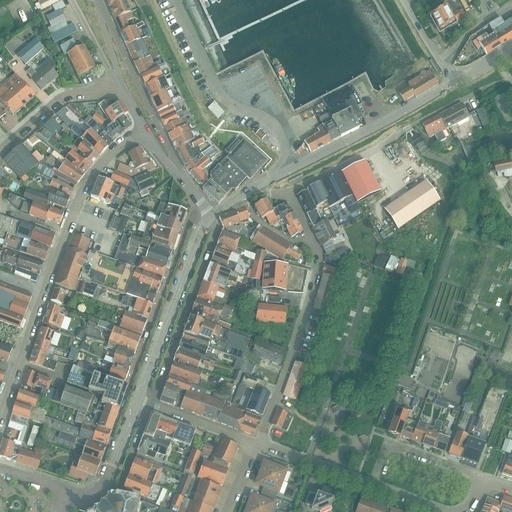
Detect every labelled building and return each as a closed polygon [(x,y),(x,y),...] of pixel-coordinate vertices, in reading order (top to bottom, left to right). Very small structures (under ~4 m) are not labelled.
[(60,1),(59,0),(36,0),(38,3),(34,5),(38,12),(42,10),(60,1)] [(105,0),(114,20),(129,13),(130,12),(125,0),(105,0)] [(449,0),(448,0),(427,14),(431,22),(433,21),(439,31),(441,30),(447,27),(453,23),(454,23),(449,15),(457,11),(453,2),(451,3),(449,0)] [(65,7),(61,1),(52,6),(55,13),(59,11),(65,7)] [(462,18),(461,17),(465,15),(461,9),(458,11),(457,11),(449,15),(454,23),(455,22),(462,18)] [(55,13),(46,18),(51,27),(47,29),(51,36),(50,36),(54,44),(70,36),(72,35),(77,33),(73,24),(67,27),(65,24),(64,22),(59,11),(55,13)] [(119,32),(129,27),(126,21),(132,19),(129,13),(114,20),(119,32)] [(480,48),(485,55),(501,46),(500,45),(511,38),(511,18),(503,24),(500,18),(488,26),(491,31),(493,34),(486,39),(484,35),(476,39),(472,43),(477,50),(480,48)] [(142,23),(120,33),(126,46),(140,40),(136,30),(143,26),(142,23)] [(145,37),(150,35),(148,28),(142,31),(145,37)] [(35,39),(16,55),(25,65),(43,49),(35,39)] [(137,41),(126,46),(130,56),(140,52),(140,53),(146,50),(141,39),(140,40),(137,41)] [(76,49),(72,40),(59,46),(64,55),(67,54),(76,49)] [(83,46),(76,49),(67,54),(78,77),(95,68),(83,46)] [(140,52),(130,56),(134,63),(139,75),(157,67),(157,66),(160,65),(159,61),(152,64),(150,59),(149,56),(146,50),(140,53),(140,52)] [(57,76),(51,69),(55,66),(49,59),(39,67),(41,70),(36,74),(31,68),(26,72),(31,79),(41,90),(57,76)] [(262,78),(269,78),(267,61),(260,62),(262,78)] [(430,61),(428,62),(435,73),(436,72),(430,61)] [(144,86),(160,79),(163,78),(169,75),(166,70),(163,71),(162,67),(165,65),(164,63),(160,65),(157,66),(157,67),(139,75),(144,86)] [(415,98),(437,84),(435,81),(433,77),(429,71),(418,78),(420,80),(417,82),(418,83),(413,86),(409,80),(406,82),(409,88),(409,87),(414,95),(415,98)] [(0,101),(12,115),(35,96),(16,74),(0,87),(0,101)] [(160,79),(144,86),(150,98),(166,91),(175,87),(171,79),(165,82),(163,78),(160,79)] [(166,91),(150,98),(157,113),(172,106),(181,101),(179,96),(169,101),(166,94),(165,91),(175,87),(166,91)] [(399,94),(404,102),(414,95),(409,87),(409,88),(399,94)] [(109,125),(111,124),(123,116),(127,113),(121,102),(109,110),(103,102),(98,105),(107,119),(105,121),(95,114),(92,119),(99,124),(103,127),(108,123),(109,125)] [(224,113),(217,106),(214,103),(210,106),(207,109),(217,119),(219,117),(224,113)] [(439,115),(446,129),(468,118),(461,104),(442,114),(439,115)] [(164,127),(168,135),(186,126),(191,123),(190,121),(188,122),(188,121),(182,123),(180,119),(189,115),(185,108),(175,113),(172,106),(157,113),(163,127),(164,127)] [(486,113),(483,106),(478,108),(481,116),(486,113)] [(64,108),(55,115),(67,127),(71,123),(64,116),(68,112),(64,108)] [(349,110),(349,111),(332,119),(331,119),(331,120),(340,138),(358,129),(349,110)] [(446,129),(439,115),(431,119),(421,124),(428,138),(434,135),(438,143),(445,139),(441,131),(446,129)] [(105,130),(103,132),(112,142),(113,142),(120,136),(124,132),(130,127),(123,116),(111,124),(109,125),(108,123),(103,127),(105,130)] [(51,118),(45,124),(53,133),(59,127),(51,118)] [(105,130),(103,127),(99,124),(92,119),(85,125),(107,147),(112,142),(103,132),(105,130)] [(331,142),(340,138),(331,120),(331,119),(325,122),(321,125),(331,142)] [(171,142),(187,134),(195,129),(192,123),(191,123),(186,126),(168,135),(171,142)] [(301,147),(296,152),(299,155),(304,149),(307,152),(308,151),(310,153),(331,142),(321,125),(318,128),(317,129),(319,133),(315,136),(303,143),(302,144),(302,145),(301,147)] [(75,126),(70,131),(78,138),(82,141),(87,144),(90,148),(99,156),(107,147),(90,129),(84,135),(75,126)] [(200,137),(201,136),(195,129),(187,134),(171,142),(175,150),(193,139),(193,140),(200,137)] [(255,134),(261,140),(265,136),(259,130),(255,134)] [(183,167),(184,167),(201,154),(197,146),(204,143),(200,137),(193,140),(193,139),(175,150),(184,167),(183,167)] [(81,153),(78,157),(90,167),(98,158),(88,150),(90,148),(87,144),(82,141),(78,138),(72,145),(81,153)] [(225,157),(210,174),(210,178),(212,180),(202,191),(217,205),(225,197),(224,196),(236,184),(238,186),(246,177),(249,180),(266,161),(256,152),(256,150),(256,149),(255,149),(253,150),(243,140),(241,143),(236,139),(225,152),(225,157)] [(38,164),(21,145),(21,144),(3,160),(20,180),(38,164)] [(133,178),(154,169),(151,162),(147,164),(140,148),(136,150),(135,149),(132,150),(132,152),(128,153),(133,164),(131,165),(130,169),(119,164),(116,171),(133,178)] [(69,149),(62,158),(71,165),(83,175),(90,167),(78,157),(69,149)] [(198,185),(201,185),(207,180),(207,172),(204,169),(212,163),(210,160),(215,156),(217,158),(219,156),(214,150),(204,158),(197,163),(199,165),(189,174),(198,185)] [(54,151),(51,155),(51,156),(56,159),(63,165),(57,171),(78,183),(83,175),(71,165),(62,158),(58,155),(54,152),(54,151)] [(184,167),(189,174),(199,165),(197,163),(204,158),(201,154),(184,167)] [(386,170),(393,165),(389,158),(381,163),(386,170)] [(511,169),(510,160),(493,163),(495,172),(511,169)] [(364,161),(340,173),(356,204),(380,192),(364,161)] [(130,179),(114,172),(110,180),(127,187),(130,179)] [(71,192),(76,183),(55,173),(51,182),(71,192)] [(321,182),(321,183),(328,198),(324,199),(328,208),(344,200),(347,208),(356,204),(340,173),(321,183),(321,182)] [(154,187),(148,174),(134,180),(135,182),(134,183),(141,197),(148,195),(146,191),(154,187)] [(94,188),(90,198),(104,204),(107,204),(110,205),(113,197),(114,197),(114,196),(109,194),(113,185),(99,179),(98,178),(94,188)] [(398,230),(439,201),(425,181),(384,210),(398,230)] [(316,214),(328,208),(324,199),(328,198),(321,183),(307,189),(315,207),(314,208),(315,211),(316,214)] [(114,197),(120,200),(124,190),(118,187),(114,197)] [(23,198),(33,201),(38,203),(50,207),(51,208),(53,203),(65,208),(65,209),(65,208),(69,198),(70,197),(51,190),(48,199),(41,196),(42,195),(36,193),(27,189),(23,198)] [(297,195),(306,215),(315,211),(314,208),(305,191),(297,195)] [(128,204),(132,207),(136,198),(131,196),(128,204)] [(110,205),(109,208),(115,211),(116,211),(120,200),(114,197),(113,197),(110,205)] [(265,200),(254,206),(261,219),(265,217),(269,224),(274,220),(275,222),(278,221),(265,200)] [(45,219),(59,225),(63,214),(51,209),(51,208),(50,207),(38,203),(33,201),(32,202),(33,203),(28,215),(45,221),(45,219)] [(278,221),(281,219),(293,213),(291,209),(290,210),(287,202),(276,208),(279,215),(276,216),(278,221)] [(157,212),(155,217),(159,218),(161,214),(169,217),(168,221),(173,222),(172,225),(180,228),(186,212),(168,205),(164,214),(157,212)] [(343,211),(347,222),(363,216),(358,205),(343,211)] [(245,208),(233,212),(236,223),(236,224),(239,223),(239,222),(249,218),(245,208)] [(132,216),(127,215),(129,211),(122,209),(120,216),(131,219),(132,216)] [(306,215),(312,228),(326,221),(324,217),(319,219),(316,214),(315,211),(306,215)] [(240,237),(240,236),(237,234),(241,228),(242,228),(240,226),(237,227),(236,226),(233,227),(233,225),(236,224),(236,223),(233,212),(218,218),(223,229),(223,230),(240,237)] [(292,224),(297,221),(293,213),(281,219),(287,230),(293,226),(292,224)] [(155,226),(154,226),(156,226),(178,234),(180,228),(172,225),(173,222),(168,221),(169,217),(161,214),(159,218),(155,217),(147,214),(145,219),(150,221),(151,220),(158,222),(156,226),(155,226)] [(5,217),(0,215),(0,230),(0,231),(6,233),(30,241),(31,239),(36,241),(38,241),(37,243),(50,248),(55,235),(42,230),(21,223),(5,217)] [(113,217),(108,231),(115,233),(120,220),(113,217)] [(294,236),(295,237),(297,236),(298,237),(303,234),(297,221),(292,224),(293,226),(287,230),(289,234),(286,235),(290,238),(294,236)] [(312,228),(311,228),(316,238),(317,239),(321,247),(326,256),(335,251),(333,246),(344,241),(340,234),(334,236),(326,221),(312,228)] [(172,251),(178,234),(156,226),(154,226),(147,224),(141,240),(150,243),(150,244),(172,251)] [(237,234),(240,236),(244,239),(248,234),(241,228),(237,234)] [(290,246),(289,246),(261,228),(252,242),(281,261),(282,260),(290,246)] [(240,237),(223,230),(216,247),(232,252),(242,256),(244,251),(235,248),(240,237)] [(78,281),(79,281),(91,285),(92,284),(133,298),(132,299),(152,305),(162,278),(125,265),(99,256),(87,252),(86,251),(89,240),(73,235),(68,249),(86,255),(79,275),(77,281),(78,281)] [(126,236),(120,252),(132,256),(166,268),(168,268),(168,269),(171,262),(170,262),(168,261),(170,255),(172,251),(150,244),(150,243),(141,240),(131,236),(131,237),(126,235),(126,236)] [(19,252),(45,261),(48,249),(29,243),(27,249),(21,247),(19,252)] [(290,246),(282,260),(296,264),(301,253),(290,246)] [(211,259),(232,267),(234,263),(228,261),(232,252),(216,247),(211,259)] [(68,249),(60,268),(79,275),(86,255),(68,249)] [(256,250),(254,261),(263,263),(265,253),(256,250)] [(423,253),(417,251),(414,257),(421,260),(423,253)] [(43,264),(20,256),(8,252),(4,263),(33,273),(32,276),(38,278),(43,264)] [(120,252),(116,262),(125,265),(162,278),(166,268),(132,256),(120,252)] [(408,280),(411,272),(405,269),(408,261),(400,259),(395,273),(402,276),(401,277),(408,280)] [(263,263),(254,261),(249,278),(251,279),(258,281),(263,263)] [(209,263),(206,273),(227,280),(233,283),(235,278),(236,278),(238,274),(209,263)] [(263,263),(261,289),(284,291),(286,270),(286,265),(263,263)] [(324,265),(322,272),(321,273),(333,276),(335,269),(324,265)] [(54,284),(56,285),(73,291),(77,281),(79,275),(60,268),(54,284)] [(227,280),(206,273),(203,281),(224,289),(226,284),(228,285),(228,286),(234,288),(236,284),(233,283),(227,280)] [(322,274),(321,280),(333,283),(335,277),(322,274)] [(331,289),(333,283),(321,280),(319,286),(331,289)] [(88,296),(91,285),(79,281),(75,292),(83,295),(84,293),(87,296),(88,296)] [(203,281),(196,299),(211,305),(214,297),(225,301),(227,296),(225,295),(226,290),(224,289),(203,281)] [(31,296),(0,284),(0,292),(14,297),(13,299),(28,305),(31,296)] [(319,286),(317,292),(330,295),(331,289),(319,286)] [(61,291),(54,289),(50,301),(61,305),(65,293),(67,294),(68,292),(61,289),(61,291)] [(14,297),(0,292),(0,308),(4,310),(9,312),(13,299),(14,297)] [(328,302),(330,295),(317,292),(315,298),(328,302)] [(73,293),(69,304),(75,306),(79,295),(73,293)] [(152,305),(132,299),(129,298),(126,307),(133,309),(131,315),(147,320),(152,305)] [(326,307),(328,302),(315,298),(314,304),(326,307)] [(9,312),(8,314),(23,319),(24,315),(28,305),(13,299),(9,312)] [(196,299),(191,313),(204,318),(203,320),(217,325),(229,330),(231,326),(218,321),(221,313),(231,317),(234,309),(224,305),(222,309),(211,305),(196,299)] [(326,307),(314,304),(312,309),(325,313),(326,307)] [(60,309),(49,305),(42,323),(42,324),(53,327),(60,329),(64,317),(58,315),(60,309)] [(284,324),(286,308),(257,305),(255,320),(284,324)] [(119,329),(141,337),(147,320),(131,315),(117,309),(116,312),(118,313),(118,314),(122,316),(122,314),(124,315),(119,329)] [(0,321),(19,329),(23,319),(8,314),(0,310),(0,321)] [(107,312),(104,317),(115,322),(118,317),(107,312)] [(251,356),(257,340),(250,338),(249,340),(215,326),(203,321),(203,320),(204,318),(191,313),(183,333),(196,337),(197,334),(251,356)] [(108,343),(113,345),(134,353),(141,337),(119,329),(99,321),(97,327),(112,332),(108,343)] [(41,328),(37,340),(50,344),(54,333),(41,328)] [(266,340),(268,334),(260,331),(258,337),(266,340)] [(183,333),(181,338),(207,347),(241,361),(242,361),(244,362),(246,363),(248,363),(251,356),(197,334),(196,337),(183,333)] [(181,338),(177,349),(202,357),(210,361),(216,363),(218,357),(205,353),(207,347),(181,338)] [(36,342),(33,351),(46,355),(49,346),(50,344),(37,340),(36,342)] [(285,350),(257,340),(251,356),(279,366),(285,350)] [(0,361),(6,364),(12,349),(0,344),(0,361)] [(113,365),(129,371),(134,353),(113,345),(111,349),(116,351),(113,359),(114,360),(113,365)] [(78,351),(71,349),(68,360),(74,361),(75,356),(77,356),(78,351)] [(173,361),(173,362),(196,370),(200,360),(202,361),(201,364),(208,366),(210,361),(202,357),(177,349),(173,361)] [(33,351),(29,362),(53,372),(57,364),(49,361),(51,355),(48,354),(48,356),(46,355),(33,351)] [(95,373),(124,383),(129,371),(113,365),(103,361),(101,365),(111,368),(110,372),(96,367),(95,373)] [(242,361),(238,371),(242,373),(250,376),(254,366),(248,363),(246,363),(244,362),(242,361)] [(76,368),(85,372),(88,366),(79,362),(76,368)] [(173,362),(173,363),(167,377),(168,377),(196,387),(197,385),(198,384),(200,380),(199,379),(201,372),(196,370),(173,362)] [(294,362),(292,369),(305,373),(307,366),(294,362)] [(127,386),(123,385),(93,375),(85,372),(76,368),(73,366),(70,375),(90,383),(88,391),(103,396),(101,401),(119,407),(127,386)] [(223,375),(226,370),(219,366),(216,372),(223,375)] [(292,369),(290,375),(302,380),(305,373),(292,369)] [(36,374),(27,370),(21,385),(31,389),(36,374)] [(237,383),(242,373),(238,371),(237,371),(235,370),(230,380),(231,381),(237,383)] [(244,374),(240,385),(254,390),(246,410),(261,416),(270,394),(263,391),(266,383),(244,374)] [(67,383),(88,391),(90,383),(70,375),(67,383)] [(302,380),(290,375),(287,381),(300,386),(302,380)] [(51,382),(37,377),(34,386),(42,389),(39,397),(45,399),(51,382)] [(168,377),(167,377),(165,384),(185,392),(191,394),(191,392),(200,396),(205,397),(207,392),(196,387),(168,377)] [(287,381),(285,388),(298,392),(300,386),(287,381)] [(181,404),(185,392),(165,384),(158,401),(172,406),(173,401),(181,404)] [(66,386),(63,394),(60,404),(78,411),(78,413),(85,415),(85,414),(92,397),(86,394),(85,393),(66,386)] [(298,392),(285,388),(282,395),(295,400),(298,392)] [(16,401),(35,408),(39,396),(20,389),(16,401)] [(47,400),(53,402),(57,391),(51,389),(47,400)] [(403,389),(401,394),(406,396),(414,398),(415,394),(403,389)] [(63,394),(57,391),(53,402),(60,404),(63,394)] [(224,404),(205,397),(200,396),(191,392),(191,394),(185,392),(181,404),(179,409),(194,414),(216,422),(224,404)] [(16,401),(12,414),(29,420),(39,424),(43,411),(35,408),(16,401)] [(107,416),(115,419),(119,409),(101,403),(100,404),(99,403),(96,412),(103,414),(103,413),(107,414),(107,416)] [(238,431),(242,421),(245,413),(224,404),(216,422),(238,431)] [(457,417),(459,409),(454,407),(451,415),(457,417)] [(396,410),(388,432),(399,436),(406,419),(409,409),(405,408),(403,412),(396,410)] [(490,420),(496,423),(501,411),(494,408),(490,420)] [(271,425),(285,431),(292,416),(277,410),(270,425),(271,425)] [(39,424),(76,438),(105,449),(111,432),(83,422),(85,415),(78,413),(74,422),(82,424),(79,430),(43,417),(45,411),(43,411),(39,424)] [(83,422),(111,432),(115,419),(107,416),(107,414),(103,413),(103,414),(96,412),(94,417),(85,414),(85,415),(83,422)] [(242,421),(256,427),(259,418),(245,413),(242,421)] [(0,457),(15,463),(19,452),(20,449),(21,446),(26,428),(29,420),(12,414),(9,422),(21,426),(17,441),(14,440),(13,444),(2,440),(2,441),(3,441),(0,448),(0,457)] [(151,414),(150,415),(148,422),(152,424),(151,426),(169,433),(168,435),(171,436),(169,439),(184,444),(186,441),(190,443),(195,430),(151,414)] [(475,418),(472,426),(479,429),(482,421),(475,418)] [(406,419),(399,436),(410,441),(417,423),(406,419)] [(421,445),(432,449),(437,436),(438,436),(442,423),(435,420),(433,428),(418,422),(417,423),(410,441),(411,441),(421,445)] [(253,436),(256,427),(242,421),(238,431),(253,436)] [(148,422),(143,435),(159,441),(159,439),(164,440),(165,437),(169,439),(171,436),(168,435),(169,433),(151,426),(152,424),(148,422)] [(443,438),(438,436),(437,436),(432,449),(444,453),(449,440),(449,439),(451,433),(445,431),(443,438)] [(448,455),(459,459),(465,445),(467,438),(468,437),(463,435),(464,433),(459,431),(459,434),(456,433),(453,441),(448,455)] [(159,441),(143,435),(137,452),(153,459),(156,452),(166,456),(170,443),(164,440),(159,439),(159,441)] [(81,457),(99,464),(105,449),(83,441),(76,438),(74,444),(84,447),(81,457)] [(210,458),(209,463),(228,470),(237,446),(218,438),(210,458)] [(465,445),(459,459),(477,465),(482,452),(485,444),(467,438),(465,445)] [(511,441),(505,440),(501,451),(509,454),(511,444),(511,441)] [(209,456),(212,448),(204,445),(201,453),(209,456)] [(34,454),(20,449),(19,452),(15,463),(30,467),(34,454)] [(192,474),(200,453),(192,450),(184,471),(192,474)] [(506,462),(501,474),(511,478),(511,452),(510,456),(508,456),(506,461),(506,462)] [(37,470),(37,469),(41,456),(34,454),(30,467),(37,470)] [(87,474),(95,477),(99,464),(81,457),(78,464),(73,462),(68,475),(85,481),(87,474)] [(135,458),(128,474),(155,485),(162,469),(135,458)] [(264,462),(259,473),(282,482),(286,470),(285,470),(288,465),(273,459),(271,465),(264,462)] [(197,478),(221,487),(228,470),(209,463),(203,461),(197,478)] [(263,487),(261,493),(275,498),(277,493),(278,493),(282,482),(259,473),(255,485),(263,487)] [(162,489),(128,475),(123,487),(157,501),(162,489)] [(183,498),(191,478),(185,475),(177,495),(183,498)] [(197,479),(189,501),(213,510),(221,487),(197,479)] [(331,498),(334,491),(322,487),(319,494),(318,493),(316,494),(316,496),(309,493),(304,505),(311,507),(310,509),(318,511),(324,511),(331,509),(330,507),(333,499),(331,498)] [(275,498),(261,493),(259,498),(251,495),(247,506),(261,511),(270,511),(274,504),(273,503),(275,498)] [(169,511),(159,508),(157,511),(155,511),(156,509),(143,504),(139,503),(138,503),(138,501),(137,501),(137,502),(126,500),(127,499),(126,499),(125,500),(115,498),(115,496),(114,496),(113,498),(108,497),(109,496),(108,495),(106,502),(100,501),(99,502),(100,502),(99,507),(96,506),(96,507),(97,507),(95,511),(87,511),(86,511),(85,511),(169,511)] [(178,509),(183,498),(175,495),(171,506),(178,509)] [(508,511),(511,511),(511,499),(503,496),(501,504),(487,498),(484,505),(480,511),(498,511),(499,509),(508,511)] [(400,511),(397,511),(396,508),(394,509),(384,506),(383,503),(380,504),(367,500),(366,497),(364,498),(360,497),(354,511),(400,511)] [(186,510),(193,511),(211,511),(213,510),(189,501),(186,510)]
